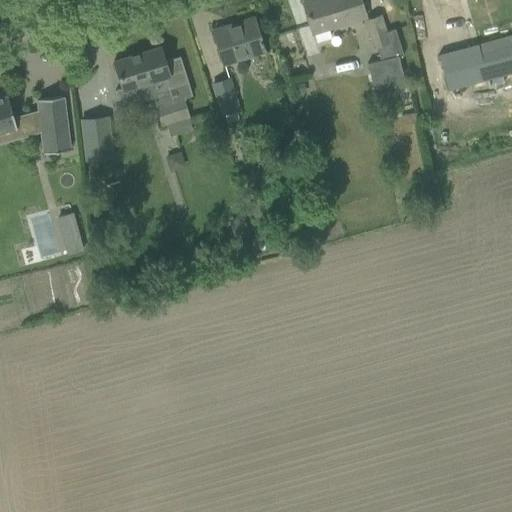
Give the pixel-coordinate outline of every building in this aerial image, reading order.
[(330,38),(327,28),(364,17),(358,0),(309,0),(302,2),(312,33),(314,32),(317,42),(330,38)] [(381,16),(364,21),(371,49),(383,45),(389,43),(386,33),(381,16)] [(253,18),(213,30),(223,63),(263,51),(253,18)] [(511,34),(439,55),(449,92),(501,77),(511,74),(511,34)] [(189,118),(182,98),(191,95),(179,56),(164,61),(160,47),(114,61),(122,87),(115,90),(120,109),(154,99),(162,126),(167,125),(170,137),(192,130),(188,118),(189,118)] [(398,57),(367,65),(370,79),(374,96),(406,88),(403,76),(398,57)] [(225,116),(239,111),(228,80),(214,85),(225,116)] [(304,85),(295,87),(297,97),(306,94),(304,85)] [(0,142),(40,132),(42,152),(69,149),(69,148),(63,97),(63,96),(36,99),(36,100),(37,100),(38,111),(13,118),(7,94),(5,95),(0,96),(0,142)] [(109,139),(83,142),(85,160),(112,157),(109,139)] [(179,153),(166,157),(170,171),(184,167),(179,153)] [(72,213),(57,218),(68,254),(82,250),(72,213)] [(242,218),(230,221),(234,235),(246,232),(242,218)]
